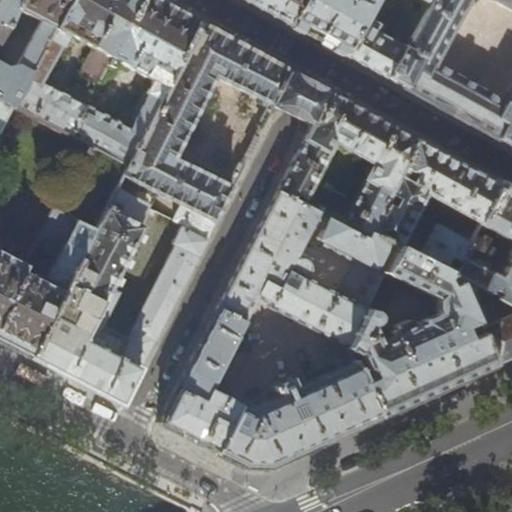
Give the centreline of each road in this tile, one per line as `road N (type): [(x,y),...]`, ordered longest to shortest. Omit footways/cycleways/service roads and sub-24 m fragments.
road 1 (residential): [(318,64),(121,438)]
road 2 (residential): [(318,64),(511,170)]
road 3 (primary): [(343,511),(511,437)]
road 4 (residential): [(121,438),(257,511)]
road 5 (residential): [(0,376),(121,438)]
road 6 (residential): [(203,0),(318,64)]
